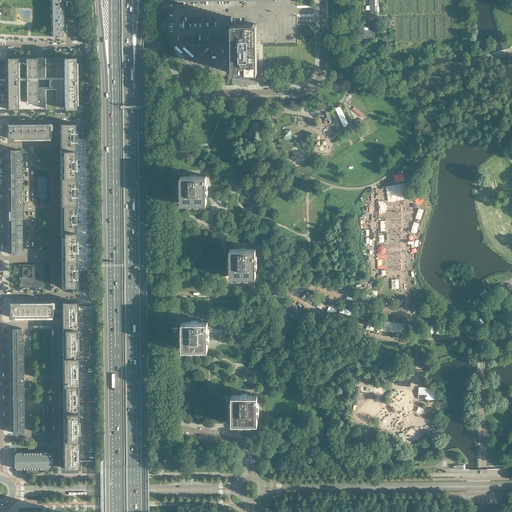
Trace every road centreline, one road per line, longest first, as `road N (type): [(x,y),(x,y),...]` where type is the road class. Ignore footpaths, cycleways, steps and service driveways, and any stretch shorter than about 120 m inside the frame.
road 1 (unclassified): [(250,476),(246,447),(189,431),(168,414),(167,111),(182,95),(221,93)]
road 2 (motorway): [(132,511),(128,88)]
road 3 (motorway): [(114,92),(118,511)]
road 4 (tertiary): [(262,493),(511,488)]
road 5 (tertiary): [(511,483),(262,484)]
road 6 (tertiary): [(13,491),(238,487)]
road 7 (residential): [(0,146),(29,145),(29,257),(0,257)]
road 8 (residential): [(28,437),(56,436),(54,325),(27,323)]
road 9 (residential): [(83,46),(84,117),(0,118)]
road 10 (unclassified): [(221,93),(305,90),(320,77),(323,60)]
